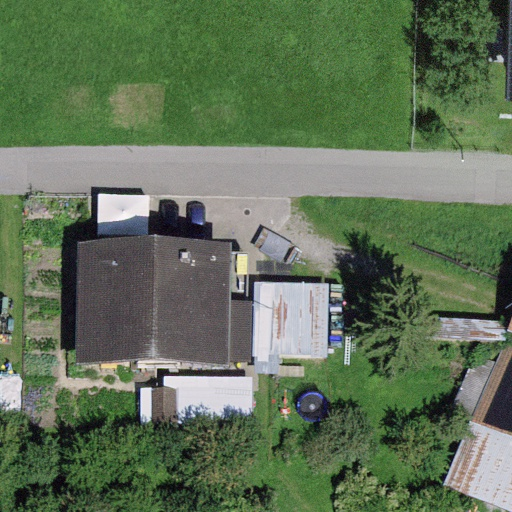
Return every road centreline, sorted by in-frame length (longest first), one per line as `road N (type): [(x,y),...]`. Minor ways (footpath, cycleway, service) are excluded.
road 1 (residential): [(511,181),(0,170)]
road 2 (track): [(234,172),(270,236),(392,282),(511,311)]
